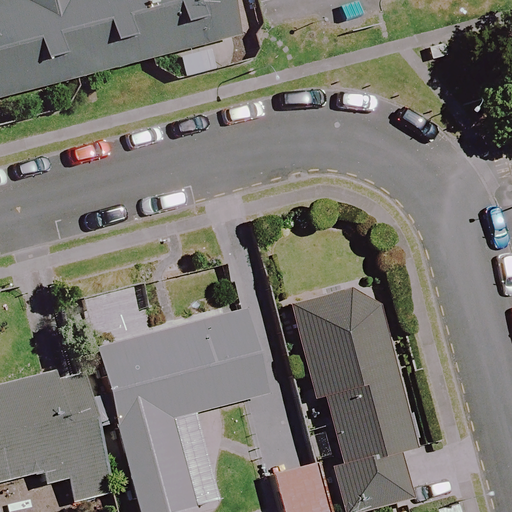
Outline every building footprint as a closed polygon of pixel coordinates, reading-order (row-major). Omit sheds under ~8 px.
[(0,0),(0,83),(201,32),(192,0),(0,0)] [(509,0),(472,0),(475,9),(509,0)] [(402,455),(360,289),(279,309),(303,404),(311,402),(338,511),(372,511),(399,505),(388,459),(402,455)] [(252,400),(232,320),(87,355),(125,511),(192,511),(204,509),(182,417),(252,400)] [(102,498),(70,372),(0,389),(0,484),(30,477),(34,491),(57,485),(63,508),(102,498)] [(319,511),(305,458),(256,471),(267,511),(319,511)]
